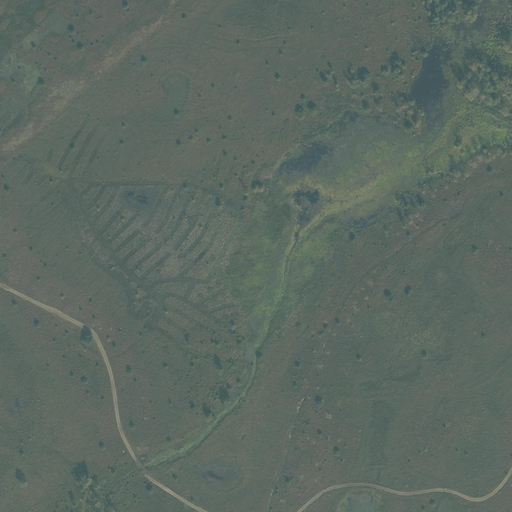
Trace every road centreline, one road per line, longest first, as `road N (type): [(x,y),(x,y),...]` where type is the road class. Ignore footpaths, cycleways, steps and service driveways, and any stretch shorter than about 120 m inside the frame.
road 1 (track): [(0,289),(83,332),(104,362),(137,463),(201,511)]
road 2 (track): [(299,511),(321,493),(354,485),(478,500),(511,468)]
